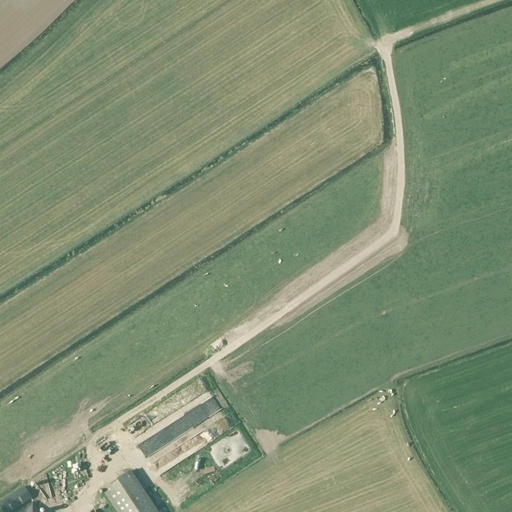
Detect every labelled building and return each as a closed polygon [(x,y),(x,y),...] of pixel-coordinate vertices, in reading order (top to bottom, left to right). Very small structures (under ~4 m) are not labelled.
[(88,386),(90,390),(102,385),(100,381),(88,386)] [(72,489),(83,488),(79,451),(68,452),(72,489)] [(157,511),(130,471),(101,490),(115,511),(157,511)] [(24,488),(0,504),(0,510),(1,511),(11,511),(31,499),(24,488)] [(38,499),(41,495),(36,491),(32,497),(40,503),(41,501),(38,499)] [(94,498),(101,510),(108,506),(101,494),(94,498)]
